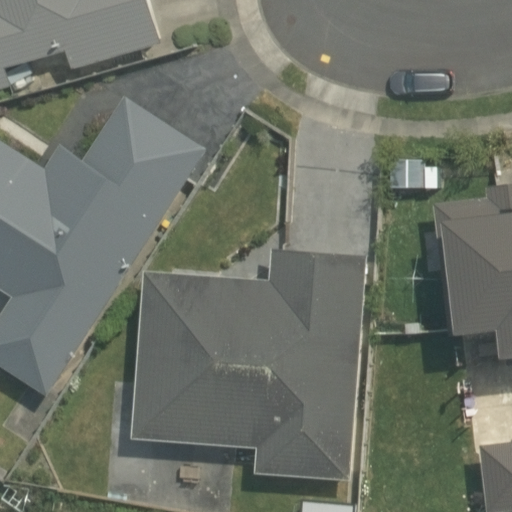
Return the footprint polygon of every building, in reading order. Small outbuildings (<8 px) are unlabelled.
[(76,49),(82,68),(173,41),(160,0),(0,0),(0,91),(21,85),(15,66),(76,49)] [(0,356),(59,395),(218,147),(135,93),(93,158),(70,144),(55,167),(0,132),(0,282),(21,296),(0,329),(0,356)] [(511,183),(497,185),(498,196),(446,202),(461,332),(511,325),(511,183)] [(264,471),(360,479),(376,253),(281,246),(279,278),(154,268),(141,437),(266,446),(264,471)] [(310,511),(363,511),(364,503),(311,500),(310,511)]
